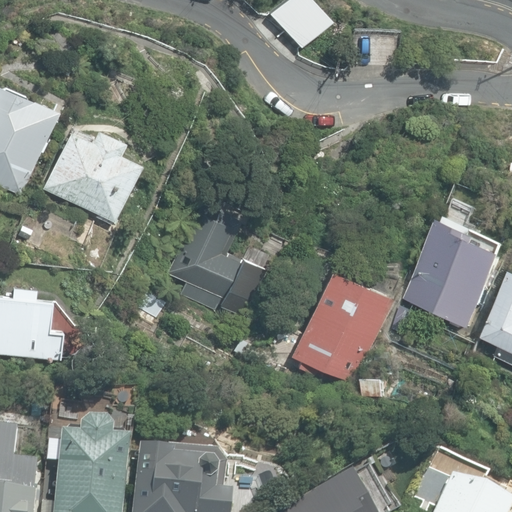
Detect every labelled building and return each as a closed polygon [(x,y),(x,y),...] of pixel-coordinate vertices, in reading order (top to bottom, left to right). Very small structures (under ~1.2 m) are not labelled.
[(0,181),(18,189),(38,145),(40,146),(45,136),(42,135),(56,105),(0,79),(0,181)] [(40,184),(111,217),(139,158),(117,148),(122,136),(94,123),(88,136),(67,126),(40,184)] [(227,219),(193,204),(165,266),(185,275),(179,289),(212,304),(218,289),(226,293),(228,287),(243,293),(257,262),(216,244),(227,219)] [(405,300),(470,330),(481,306),(486,308),(493,292),(489,290),(504,256),(477,244),(480,239),(471,234),(469,231),(466,229),(463,226),(460,225),(456,224),(452,223),(448,224),(442,221),(405,300)] [(317,363),(353,379),(391,292),(328,264),(290,350),(300,355),(297,362),(314,369),(317,363)] [(495,357),(511,365),(511,276),(482,339),(499,347),(495,357)] [(0,346),(61,351),(63,325),(50,324),(52,294),(36,293),(37,284),(14,282),(13,291),(0,289),(0,346)] [(156,317),(166,296),(146,287),(136,307),(156,317)] [(393,329),(409,336),(415,322),(410,320),(414,311),(402,306),(393,329)] [(55,393),(73,395),(75,376),(56,374),(55,393)] [(363,392),(382,392),(383,376),(363,375),(363,392)] [(60,431),(52,511),(124,511),(131,441),(124,434),(109,432),(110,427),(102,418),(86,417),(78,422),(77,433),(60,431)] [(0,511),(33,511),(34,503),(38,504),(40,491),(33,490),(36,458),(13,456),(16,426),(0,424),(0,511)] [(228,511),(231,489),(221,488),(224,462),(215,451),(166,445),(166,448),(138,445),(130,511),(228,511)] [(284,507),(286,511),(372,511),(349,470),(284,507)] [(432,511),(505,511),(511,500),(451,472),(432,511)]
